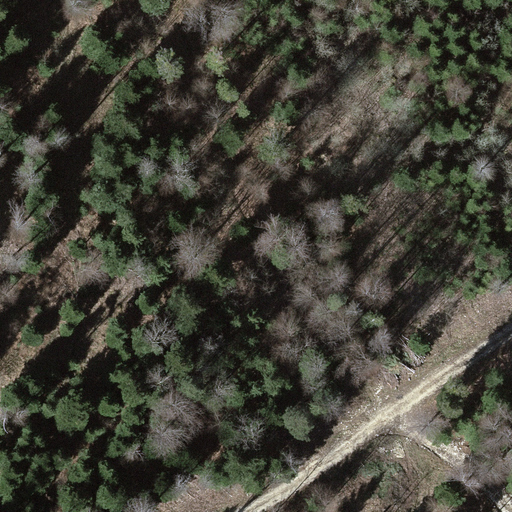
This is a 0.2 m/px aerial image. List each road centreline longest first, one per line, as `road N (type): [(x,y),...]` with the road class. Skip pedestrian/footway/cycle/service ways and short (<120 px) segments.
road 1 (track): [(175,0),(406,410),(511,508)]
road 2 (track): [(249,511),(511,340)]
road 3 (track): [(57,0),(0,218)]
